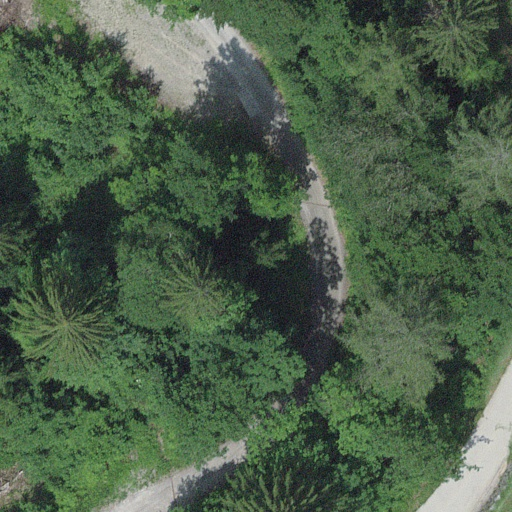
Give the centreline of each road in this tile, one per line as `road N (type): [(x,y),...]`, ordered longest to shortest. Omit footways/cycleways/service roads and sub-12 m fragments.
road 1 (track): [(199,0),(255,80),(303,173),(321,222),(325,291),(315,343),(289,395),(160,511)]
road 2 (track): [(511,400),(439,511)]
